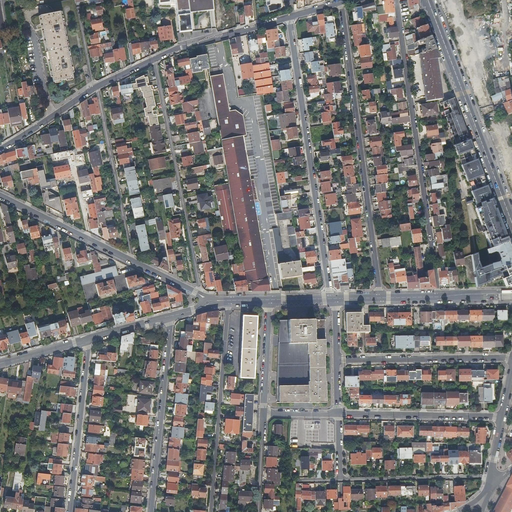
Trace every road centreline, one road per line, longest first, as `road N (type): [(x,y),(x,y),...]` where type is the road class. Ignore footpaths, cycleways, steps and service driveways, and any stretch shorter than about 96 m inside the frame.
road 1 (residential): [(438,296),(396,0)]
road 2 (residential): [(380,297),(341,2)]
road 3 (residential): [(287,18),(329,298)]
road 4 (residential): [(200,295),(154,58)]
road 5 (secondary): [(508,213),(428,0)]
road 6 (residential): [(227,300),(210,511)]
road 7 (residential): [(171,315),(150,511)]
road 8 (residential): [(97,86),(132,261)]
road 9 (residential): [(511,357),(336,359)]
road 10 (residential): [(70,511),(86,339)]
road 11 (residential): [(337,412),(501,416)]
road 12 (residential): [(340,479),(491,476)]
road 13 (residential): [(132,261),(0,195)]
road 14 (residential): [(287,18),(154,58)]
